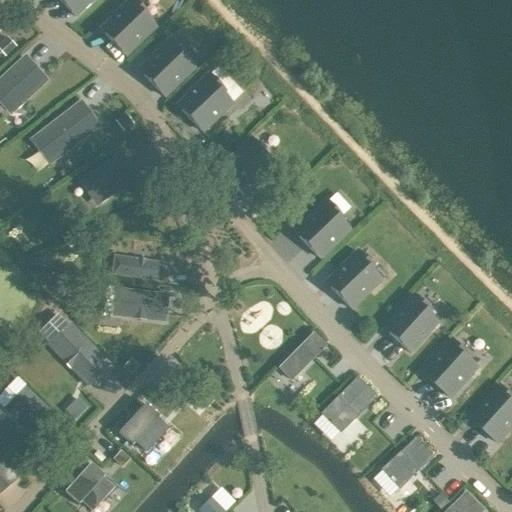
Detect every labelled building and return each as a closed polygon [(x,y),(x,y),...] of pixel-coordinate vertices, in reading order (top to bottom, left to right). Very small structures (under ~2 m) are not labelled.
[(58,0),(75,17),(91,0),(58,0)] [(125,57),(155,28),(145,18),(148,15),(133,0),(132,0),(112,20),(116,24),(104,35),(125,57)] [(17,48),(7,38),(0,44),(0,49),(7,57),(17,48)] [(164,98),(193,69),(183,59),(186,56),(172,41),(151,61),(155,65),(143,76),(164,98)] [(50,78),(28,53),(0,78),(0,100),(11,113),(50,78)] [(224,91),(209,76),(189,96),(193,100),(181,111),(202,133),(231,104),(221,94),(224,91)] [(101,125),(81,100),(32,139),(51,163),(101,125)] [(123,133),(133,125),(125,115),(115,122),(123,133)] [(244,197),(273,169),(264,159),(267,156),(252,140),(231,160),(235,164),(223,176),(244,197)] [(139,176),(122,152),(81,178),(98,203),(139,176)] [(149,181),(137,188),(145,200),(156,192),(149,181)] [(342,218),(327,202),(306,222),(310,226),(299,238),(319,259),(349,231),(339,221),(342,218)] [(350,310),(380,281),(370,271),(373,268),(358,253),(338,273),(342,277),(330,288),(350,310)] [(168,281),(171,261),(116,254),(113,273),(168,281)] [(168,329),(172,301),(118,295),(115,322),(168,329)] [(410,354),(438,324),(427,314),(430,311),(414,297),(395,318),(399,322),(388,334),(410,354)] [(109,363),(68,323),(46,346),(87,386),(109,363)] [(291,381),(325,347),(313,335),(279,369),(291,381)] [(450,399),(478,368),(468,359),(470,356),(454,341),(435,363),(439,367),(428,379),(450,399)] [(139,367),(131,359),(123,369),(131,376),(139,367)] [(334,426),(340,432),(341,433),(376,398),(357,380),(323,415),(330,422),(329,423),(332,427),(334,426)] [(38,438),(59,417),(28,386),(6,407),(38,438)] [(476,425),(498,444),(511,428),(511,396),(501,387),(482,408),(487,412),(476,425)] [(213,402),(205,394),(197,403),(205,410),(213,402)] [(78,399),(66,412),(75,421),(88,408),(78,399)] [(118,434),(132,447),(136,443),(146,452),(166,431),(156,421),(159,418),(145,405),(118,434)] [(416,440),(383,470),(391,479),(389,480),(393,484),(394,483),(400,489),(433,459),(433,458),(416,440)] [(121,452),(113,460),(122,469),(130,461),(121,452)] [(0,491),(15,479),(0,461),(0,491)] [(91,465),(64,494),(78,507),(82,503),(91,511),(111,490),(101,481),(105,478),(91,465)] [(442,495),(434,502),(441,510),(449,502),(442,495)] [(467,495),(450,511),(483,511),(484,511),(467,495)] [(220,506),(212,498),(204,506),(205,507),(200,511),(223,511),(219,507),(220,506)]
